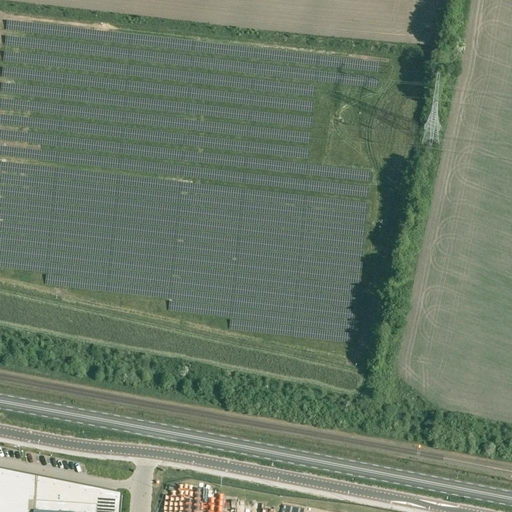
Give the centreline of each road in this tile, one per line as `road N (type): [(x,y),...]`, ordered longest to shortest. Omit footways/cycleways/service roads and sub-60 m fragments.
road 1 (primary): [(511,497),(0,400)]
road 2 (unclassified): [(0,430),(462,511)]
